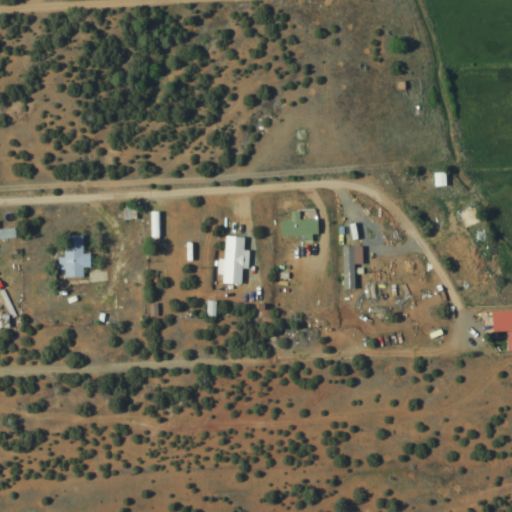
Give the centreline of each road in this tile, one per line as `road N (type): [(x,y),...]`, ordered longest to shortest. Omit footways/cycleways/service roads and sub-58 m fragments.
road 1 (residential): [(463,316),(397,216),(352,187),(0,200)]
road 2 (residential): [(0,371),(432,351),(467,345),(463,316)]
road 3 (residential): [(0,422),(443,414)]
road 4 (residential): [(0,9),(168,0)]
